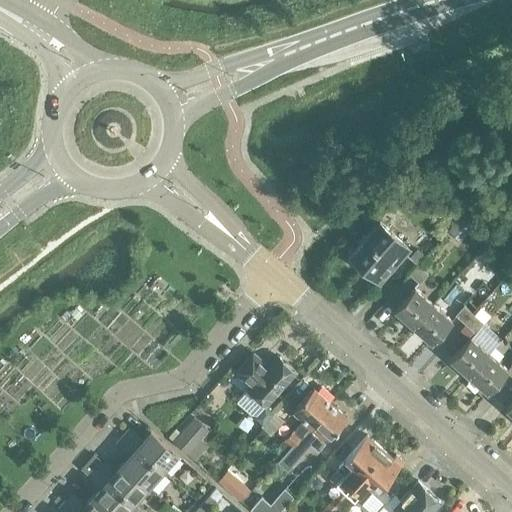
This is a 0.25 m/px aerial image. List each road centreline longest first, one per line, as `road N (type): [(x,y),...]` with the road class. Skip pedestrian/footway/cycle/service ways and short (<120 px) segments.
road 1 (residential): [(15,511),(120,397),(182,377),(272,278)]
road 2 (tertiary): [(511,487),(272,278)]
road 3 (secondary): [(285,53),(438,0)]
road 4 (secondary): [(177,130),(189,113),(285,53)]
road 5 (secondary): [(285,53),(157,84)]
